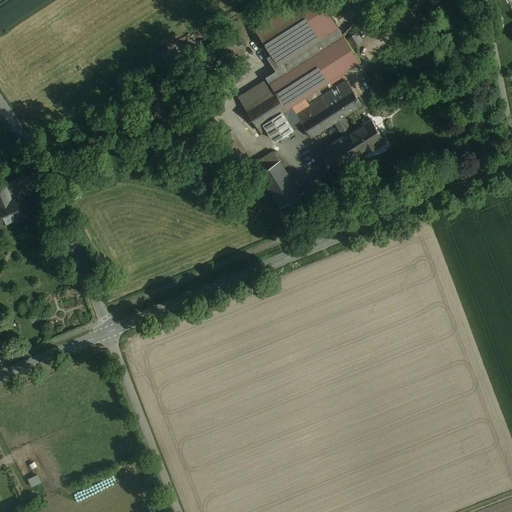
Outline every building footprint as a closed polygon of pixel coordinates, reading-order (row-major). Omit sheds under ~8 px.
[(319,0),(299,0),(254,29),(284,74),(343,36),(319,0)] [(284,74),(269,83),(275,92),(286,109),(360,62),(343,36),(284,74)] [(331,90),(295,113),(311,137),(334,123),(343,117),(362,105),(346,81),(338,85),(343,93),(336,98),(331,90)] [(268,82),(240,100),(246,110),(275,92),(269,83),(268,82)] [(275,92),(246,110),(257,127),(265,122),(280,113),(286,109),(275,92)] [(291,131),(280,113),(265,122),(276,140),(291,131)] [(351,131),(343,117),(334,123),(342,136),(347,133),(351,131)] [(351,131),(347,133),(362,155),(384,141),(370,119),(351,131)] [(248,158),(231,131),(219,138),(236,165),(248,158)] [(342,136),(319,151),(333,173),(362,155),(347,133),(342,136)] [(273,151),(253,164),(258,173),(279,161),(273,151)] [(279,161),(258,173),(280,207),(300,194),(279,161)] [(5,187),(0,189),(0,206),(11,202),(5,187)] [(0,206),(0,224),(1,226),(21,217),(14,201),(11,202),(0,206)] [(28,478),(32,486),(41,481),(38,474),(28,478)]
